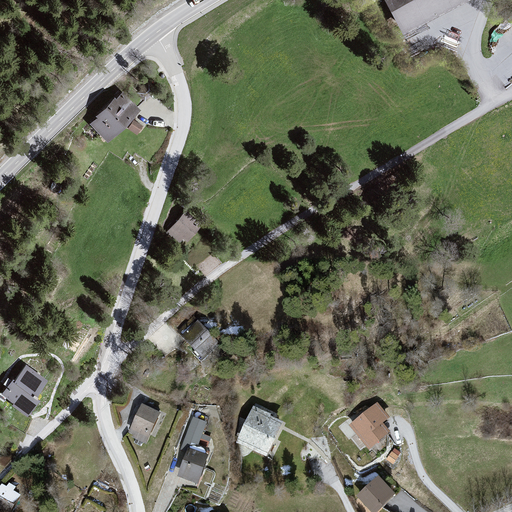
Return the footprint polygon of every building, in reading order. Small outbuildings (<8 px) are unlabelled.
[(386,0),(405,32),(461,0),(386,0)] [(123,93),(90,124),(108,140),(141,111),(123,93)] [(511,145),(493,154),(511,199),(511,198),(511,145)] [(185,213),(168,232),(184,247),(203,224),(185,213)] [(212,256),(197,266),(207,275),(220,264),(212,256)] [(201,323),(183,336),(203,364),(220,345),(201,323)] [(27,365),(3,396),(30,416),(50,383),(27,365)] [(163,416),(144,407),(132,435),(148,444),(163,416)] [(254,408),(240,442),(273,461),(289,425),(254,408)] [(351,427),(373,453),(393,433),(387,428),(392,424),(378,408),(351,427)] [(206,423),(194,419),(173,475),(203,487),(211,459),(195,452),(206,423)] [(381,478),(361,498),(374,511),(384,511),(400,497),(381,478)] [(3,487),(0,493),(0,511),(17,511),(25,498),(3,487)]
